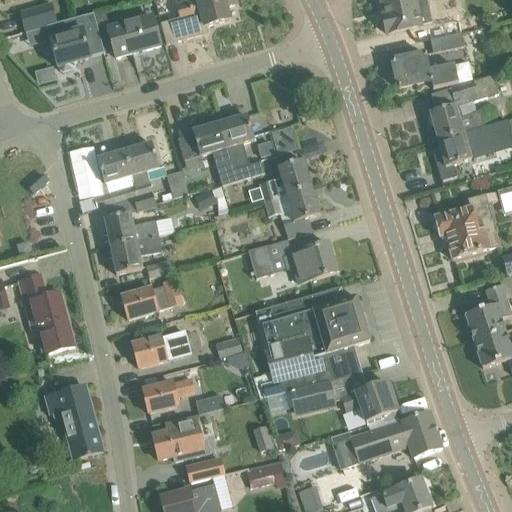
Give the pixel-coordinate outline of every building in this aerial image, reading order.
[(181,21),(162,26),(167,47),(208,36),(207,29),(231,22),(226,4),(236,1),(235,0),(197,0),(198,2),(177,8),(181,21)] [(429,1),(431,0),(382,0),(386,18),(384,18),(384,21),(381,25),(382,31),(387,33),(388,36),(422,29),(422,27),(434,25),(429,1)] [(52,6),(21,14),(26,33),(57,25),(52,6)] [(447,17),(451,38),(465,35),(461,15),(447,17)] [(95,16),(47,29),(59,69),(60,69),(61,73),(64,75),(74,72),(76,69),(75,65),(91,60),(87,43),(101,39),(95,16)] [(109,31),(117,60),(162,48),(154,19),(109,31)] [(465,35),(451,38),(451,39),(433,43),(436,56),(468,50),(465,36),(465,35)] [(459,85),(473,82),(469,65),(456,67),(455,66),(431,72),(428,57),(394,64),(400,90),(432,83),(434,91),(459,86),(459,85)] [(54,70),(41,73),(44,86),(57,82),(54,70)] [(431,114),(439,142),(497,126),(496,125),(484,128),(480,113),(477,113),(474,103),(499,96),(494,80),(433,98),(438,112),(431,114)] [(248,118),(221,126),(234,172),(251,167),(245,146),(255,143),(248,118)] [(234,172),(221,126),(193,134),(194,136),(179,141),(185,164),(213,155),(223,188),(238,184),(234,172)] [(497,126),(439,142),(443,155),(436,157),(436,156),(435,157),(442,183),(456,179),(453,167),(472,161),(469,151),(489,145),(489,143),(500,140),(497,126)] [(272,144),(258,147),(261,160),(275,156),(272,144)] [(133,179),(135,189),(150,185),(147,175),(160,172),(153,145),(125,154),(133,179)] [(98,161),(105,187),(133,179),(125,154),(98,161)] [(261,187),(266,204),(313,190),(305,163),(279,170),(282,181),(261,187)] [(264,164),(251,167),(234,172),(238,184),(267,175),(264,164)] [(162,199),(164,205),(190,198),(183,174),(168,179),(173,196),(162,199)] [(135,189),(139,201),(153,196),(150,185),(135,189)] [(501,213),(511,210),(511,186),(496,190),(501,213)] [(95,200),(99,212),(134,202),(139,201),(135,189),(95,200)] [(313,190),(266,204),(271,221),(292,215),(295,224),(285,227),(289,242),(312,235),(308,221),(321,217),(313,190)] [(218,204),(211,192),(195,201),(201,213),(218,204)] [(436,220),(442,240),(447,238),(453,262),(490,252),(489,250),(499,247),(488,205),(498,203),(496,195),(469,202),(471,211),(436,220)] [(153,196),(139,201),(134,202),(137,213),(157,207),(153,196)] [(105,221),(112,250),(158,240),(158,238),(160,237),(157,225),(134,229),(131,216),(105,221)] [(158,240),(112,250),(117,277),(143,272),(141,262),(164,257),(160,237),(158,238),(158,240)] [(19,248),(22,259),(33,256),(30,245),(19,248)] [(295,257),(286,260),(289,272),(294,270),(299,287),(338,275),(329,246),(305,253),(305,254),(295,257)] [(271,250),(252,256),(259,281),(278,275),(271,250)] [(511,256),(502,259),(508,278),(511,277),(511,256)] [(148,269),(151,281),(175,274),(171,263),(148,269)] [(21,285),(26,304),(33,332),(41,330),(48,356),(75,349),(61,295),(51,297),(45,278),(21,285)] [(492,309),(467,317),(475,344),(505,334),(501,320),(511,316),(505,294),(511,291),(511,280),(501,284),(502,287),(486,292),(492,309)] [(0,282),(0,314),(12,311),(4,282),(0,282)] [(151,291),(123,299),(129,323),(161,314),(183,307),(176,283),(165,286),(166,289),(152,294),(151,291)] [(346,304),(342,290),(255,315),(272,375),(255,380),(261,402),(290,394),(290,395),(331,385),(363,377),(360,367),(329,376),(325,362),(311,314),(346,304)] [(358,301),(346,304),(311,314),(325,362),(371,348),(358,301)] [(505,334),(475,344),(484,371),(509,363),(511,370),(511,345),(510,347),(505,334)] [(161,339),(133,346),(140,371),(191,357),(186,336),(162,342),(161,339)] [(218,347),(222,362),(245,356),(241,341),(218,347)] [(144,391),(149,416),(179,409),(177,400),(196,396),(193,383),(174,387),(173,384),(144,391)] [(342,401),(347,414),(361,409),(367,424),(398,413),(388,384),(356,395),(357,396),(342,401)] [(331,385),(290,395),(297,420),(336,409),(331,385)] [(47,400),(51,417),(55,416),(56,420),(63,419),(75,462),(104,454),(86,389),(57,397),(47,400)] [(198,405),(201,418),(226,411),(224,400),(198,405)] [(430,414),(350,442),(358,465),(410,448),(414,462),(443,452),(430,414)] [(169,434),(153,438),(159,463),(175,459),(176,465),(206,457),(202,443),(203,443),(197,419),(167,426),(169,434)] [(281,438),(276,440),(279,452),(290,449),(288,442),(281,438)] [(80,461),(43,472),(46,483),(83,472),(80,461)] [(221,461),(188,470),(192,485),(213,480),(225,477),(221,461)] [(282,469),(280,469),(251,477),(249,477),(252,492),(278,486),(279,490),(286,488),(282,469)] [(422,481),(383,496),(373,500),(376,511),(425,511),(432,509),(422,481)] [(162,500),(164,511),(221,511),(215,487),(190,494),(190,492),(162,500)] [(357,488),(334,494),(339,511),(361,506),(357,488)]
